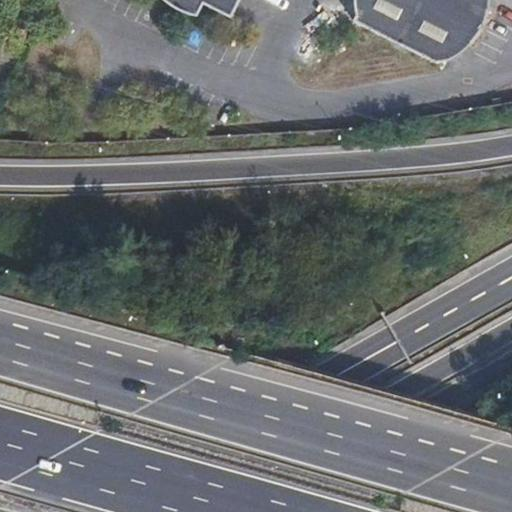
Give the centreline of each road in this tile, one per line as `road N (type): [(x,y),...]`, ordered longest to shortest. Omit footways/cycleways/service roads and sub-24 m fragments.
road 1 (motorway): [(511,483),(0,341)]
road 2 (motorway): [(511,147),(337,165),(0,180)]
road 3 (trunk): [(511,280),(102,511)]
road 4 (motorway): [(511,332),(191,511)]
road 5 (motorway): [(252,511),(511,367)]
road 6 (motorway): [(0,442),(232,511)]
